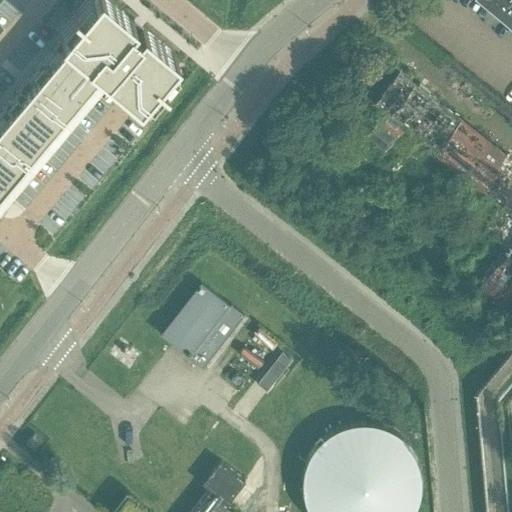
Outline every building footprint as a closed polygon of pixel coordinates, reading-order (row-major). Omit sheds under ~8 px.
[(59,37),(0,107),(0,186),(98,69),(137,102),(156,80),(163,86),(165,84),(158,78),(176,56),(141,26),(137,31),(129,25),(133,20),(109,0),(90,0),(79,13),(72,6),(70,9),(77,15),(59,37)] [(501,9),(508,0),(487,0),(494,5),(495,4),(501,9)] [(511,20),(511,0),(508,0),(501,9),(507,14),(506,15),(511,20)] [(355,38),(330,68),(347,82),(371,51),(355,38)] [(371,51),(347,82),(364,96),(389,65),(371,51)] [(389,65),(364,96),(381,109),(406,79),(389,65)] [(330,68),(306,99),(323,112),(347,82),(330,68)] [(406,79),(381,109),(399,123),(423,92),(406,79)] [(347,82),(323,112),(340,126),(364,96),(347,82)] [(423,92),(399,123),(416,137),(440,106),(423,92)] [(364,96),(340,126),(357,140),(381,109),(364,96)] [(440,106),(416,137),(433,150),(457,120),(440,106)] [(381,109),(357,140),(374,154),(399,123),(381,109)] [(457,120),(433,150),(450,164),(475,134),(457,120)] [(399,123),(374,154),(391,167),(416,137),(399,123)] [(475,134),(450,164),(467,178),(492,147),(475,134)] [(416,137),(391,167),(409,181),(433,150),(416,137)] [(492,147),(467,178),(485,192),(509,161),(492,147)] [(433,150),(409,181),(426,195),(450,164),(433,150)] [(511,163),(509,161),(485,192),(502,205),(511,192),(511,163)] [(450,164),(426,195),(443,208),(467,178),(450,164)] [(467,178),(443,208),(460,222),(485,192),(467,178)] [(485,192),(460,222),(477,236),(502,205),(485,192)] [(511,192),(502,205),(511,213),(511,192)] [(511,213),(502,205),(477,236),(495,250),(511,227),(511,213)] [(511,227),(495,250),(511,263),(511,227)] [(228,302),(199,279),(158,331),(188,354),(187,355),(201,365),(243,312),(229,302),(228,302)] [(412,511),(416,508),(422,489),(421,468),(413,450),(400,434),(382,424),(362,421),(342,424),(325,433),(311,447),(303,465),(301,484),(305,503),(310,511),(412,511)] [(217,511),(244,479),(218,458),(200,481),(207,487),(187,511),(217,511)] [(120,511),(133,511),(140,504),(126,493),(114,507),(120,511)]
